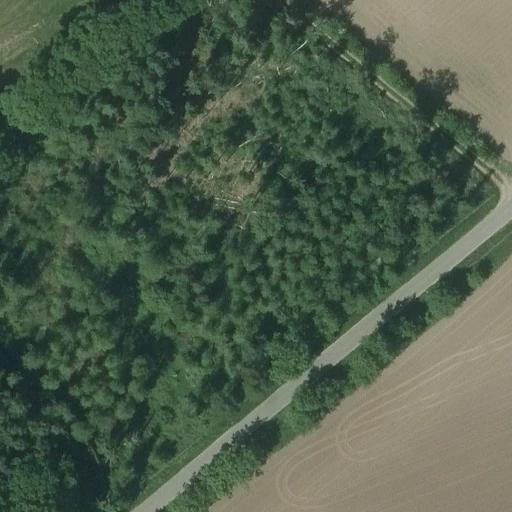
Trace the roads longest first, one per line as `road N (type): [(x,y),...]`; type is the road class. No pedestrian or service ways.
road 1 (tertiary): [(143,511),(511,206)]
road 2 (track): [(280,0),(511,189)]
